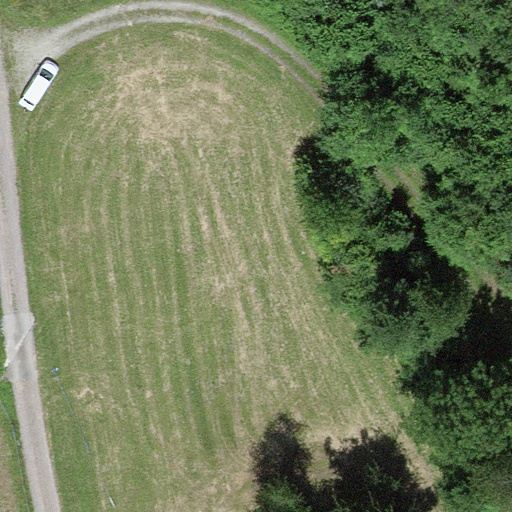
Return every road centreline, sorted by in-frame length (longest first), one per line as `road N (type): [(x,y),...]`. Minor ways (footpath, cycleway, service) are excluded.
road 1 (track): [(180,0),(287,27),(511,334)]
road 2 (track): [(55,511),(44,474),(0,87)]
road 3 (track): [(0,51),(123,0)]
